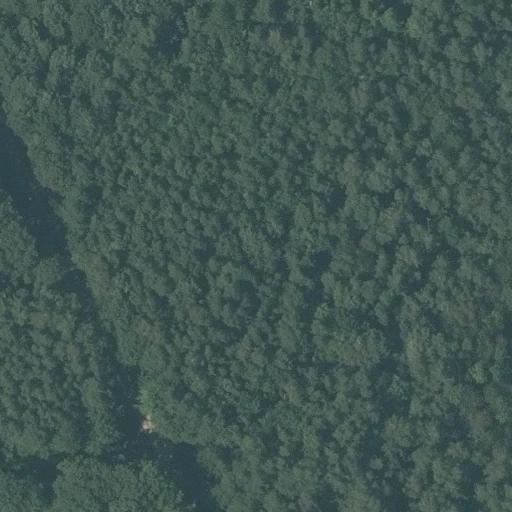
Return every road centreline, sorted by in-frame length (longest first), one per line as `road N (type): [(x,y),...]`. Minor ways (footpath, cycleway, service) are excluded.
road 1 (track): [(0,124),(123,384),(194,511)]
road 2 (track): [(0,487),(161,455)]
